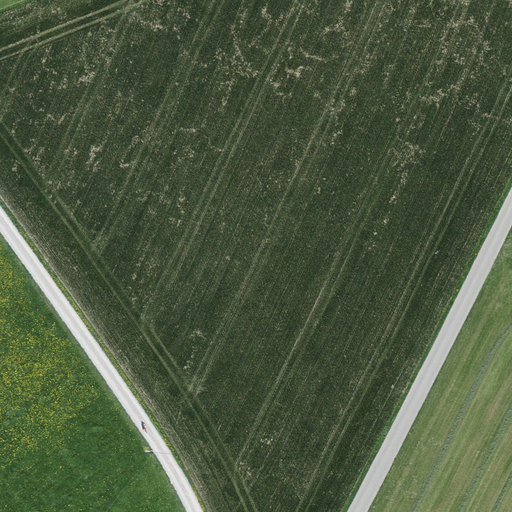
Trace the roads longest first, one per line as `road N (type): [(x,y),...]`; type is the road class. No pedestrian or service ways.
road 1 (unclassified): [(357,511),(511,204)]
road 2 (track): [(187,511),(134,419),(0,226)]
